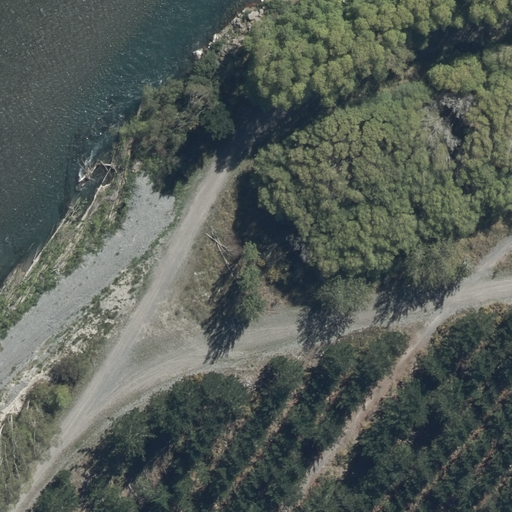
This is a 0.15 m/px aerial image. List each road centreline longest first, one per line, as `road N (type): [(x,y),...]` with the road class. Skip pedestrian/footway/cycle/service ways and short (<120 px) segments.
road 1 (track): [(511,26),(329,92),(242,151),(205,193),(88,393)]
road 2 (track): [(6,511),(88,393),(279,327),(511,285)]
